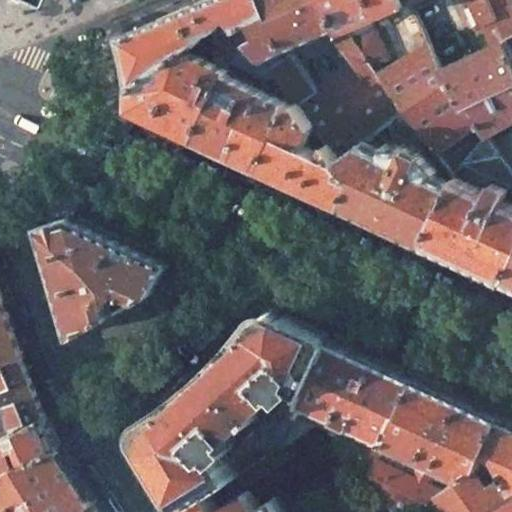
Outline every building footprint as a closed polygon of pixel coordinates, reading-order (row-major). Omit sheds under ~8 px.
[(0,0),(0,183),(36,200),(84,182),(91,167),(98,151),(105,135),(89,86),(72,51),(39,65),(18,55),(39,10),(30,6),(19,1),(17,0),(0,0)] [(274,10),(269,0),(205,0),(124,34),(131,58),(132,66),(133,71),(134,75),(135,86),(203,35),(204,36),(210,30),(216,39),(217,38),(222,41),(239,49),(247,33),(243,27),(274,10)] [(396,117),(406,109),(379,74),(375,67),(345,28),(332,0),(269,0),(274,10),(243,27),(247,33),(278,76),(284,83),(293,96),(320,132),(331,147),(340,159),(366,139),(396,117)] [(408,0),(332,0),(345,28),(375,67),(392,59),(374,23),(371,16),(408,0)] [(511,53),(505,38),(488,0),(411,0),(415,9),(425,30),(431,44),(433,48),(452,39),(434,1),(433,0),(458,0),(462,8),(472,3),(493,45),(469,56),(463,46),(437,58),(445,75),(488,134),(511,120),(511,53)] [(488,0),(505,38),(511,35),(511,4),(510,0),(488,0)] [(278,76),(247,33),(239,49),(199,136),(231,151),(263,166),(293,96),(284,83),(277,97),(251,84),(257,72),(272,79),(273,77),(276,80),(278,76)] [(204,36),(203,35),(135,86),(134,106),(167,121),(199,136),(239,49),(222,41),(218,51),(219,52),(216,60),(208,56),(211,49),(214,46),(214,44),(213,41),(209,43),(204,36)] [(433,48),(431,44),(379,74),(406,109),(428,139),(451,170),(454,174),(465,162),(488,134),(445,75),(437,58),(433,48)] [(320,132),(293,96),(263,166),(346,204),(354,180),(340,159),(331,147),(323,153),(310,146),(308,141),(309,141),(313,131),(316,135),(320,132)] [(428,139),(406,109),(396,117),(408,134),(426,142),(428,139)] [(511,129),(493,141),(511,166),(511,129)] [(511,166),(493,141),(488,134),(465,162),(511,184),(511,202),(456,176),(427,242),(508,280),(511,270),(511,166)] [(383,148),(366,139),(340,159),(354,180),(346,204),(384,222),(427,242),(456,176),(454,174),(451,170),(448,177),(436,173),(438,169),(422,154),(423,152),(407,145),(407,146),(385,143),(383,148)] [(73,215),(43,224),(58,274),(75,334),(154,292),(170,261),(127,241),(73,215)] [(0,366),(24,353),(0,293),(0,366)] [(337,333),(301,317),(293,313),(282,308),(275,306),(269,306),(263,308),(257,313),(254,318),(236,345),(215,365),(198,383),(175,401),(175,403),(141,422),(138,427),(142,434),(145,440),(187,511),(193,504),(228,480),(256,463),(243,442),(318,373),(337,333)] [(356,423),(357,423),(374,430),(390,458),(429,376),(337,333),(318,373),(319,394),(301,431),(299,436),(334,413),(356,423)] [(49,415),(24,353),(0,366),(0,404),(12,436),(49,415)] [(511,414),(511,409),(429,376),(390,458),(402,479),(417,505),(449,488),(449,487),(463,477),(450,469),(456,455),(477,467),(495,454),(511,414)] [(319,394),(310,389),(292,427),(301,431),(319,394)] [(12,436),(0,404),(0,475),(24,464),(12,436)] [(511,511),(511,414),(495,454),(477,467),(463,477),(449,487),(449,488),(465,511),(511,511)] [(49,415),(12,436),(24,464),(61,446),(49,415)] [(0,475),(0,511),(76,511),(94,501),(61,446),(24,464),(0,475)] [(193,504),(197,511),(308,511),(291,485),(276,495),(265,479),(238,495),(228,480),(193,504)] [(101,511),(94,501),(76,511),(101,511)]
